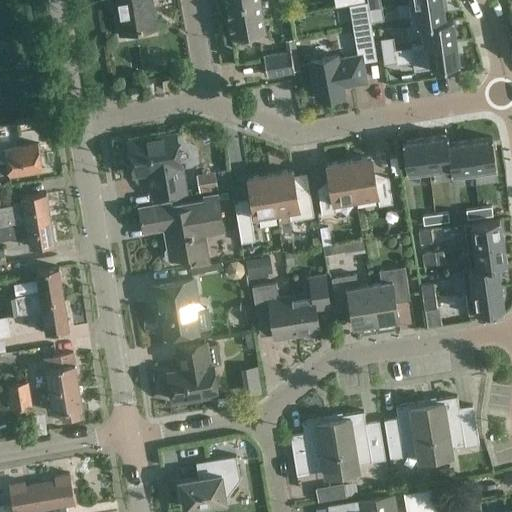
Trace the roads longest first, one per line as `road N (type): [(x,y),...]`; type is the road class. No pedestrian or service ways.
road 1 (tertiary): [(129,436),(80,124)]
road 2 (residential): [(209,99),(292,135),(506,96)]
road 3 (residential): [(263,417),(333,359),(511,334)]
road 4 (residential): [(129,436),(263,417)]
road 5 (residential): [(80,124),(209,99)]
road 6 (residential): [(0,460),(129,436)]
road 7 (tertiary): [(80,124),(59,0)]
